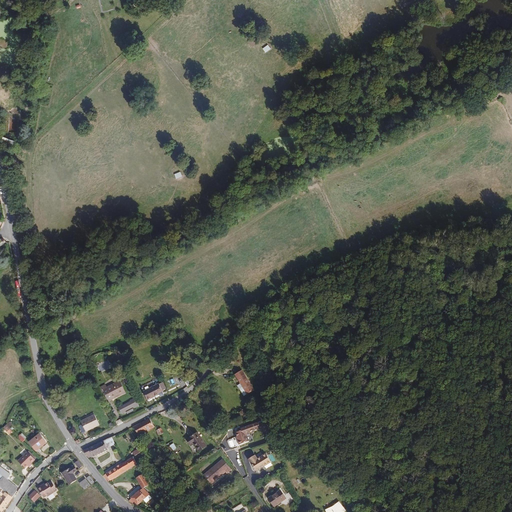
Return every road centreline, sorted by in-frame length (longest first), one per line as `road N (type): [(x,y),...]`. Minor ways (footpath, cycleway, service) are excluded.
road 1 (unclassified): [(0,166),(43,388),(73,445)]
road 2 (residential): [(208,369),(156,412),(73,445)]
